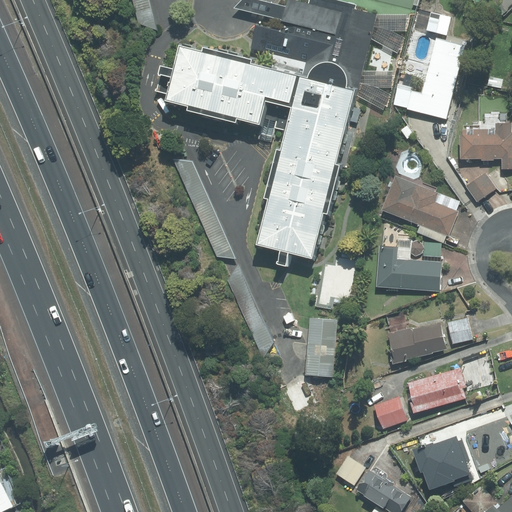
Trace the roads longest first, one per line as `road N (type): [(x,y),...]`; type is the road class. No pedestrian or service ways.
road 1 (motorway): [(0,47),(48,150),(184,511)]
road 2 (motorway): [(126,511),(0,197)]
